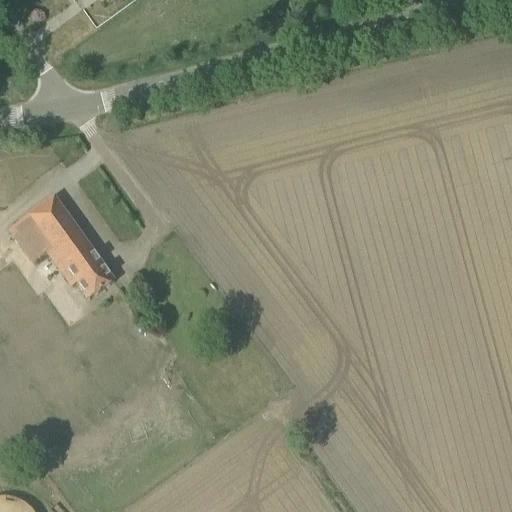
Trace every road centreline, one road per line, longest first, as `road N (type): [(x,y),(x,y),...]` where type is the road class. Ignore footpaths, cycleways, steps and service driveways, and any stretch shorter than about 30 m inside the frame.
road 1 (unclassified): [(69,108),(502,0)]
road 2 (unknown): [(69,108),(154,244)]
